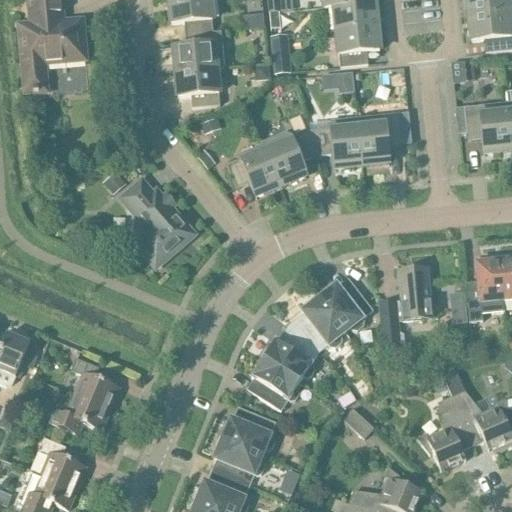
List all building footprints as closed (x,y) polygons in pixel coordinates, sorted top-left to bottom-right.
[(27,0),(30,28),(19,29),(25,97),(47,95),(44,67),(85,63),(82,23),(60,25),(59,13),(62,13),(60,0),(27,0)] [(196,0),(169,3),(171,27),(184,26),(185,38),(213,35),(209,0),(196,0)] [(271,0),(268,0),(269,16),(279,15),(277,0),(271,0)] [(323,0),(324,10),(368,5),(367,0),(323,0)] [(466,0),(469,20),(509,16),(507,0),(466,0)] [(376,29),(375,17),(374,5),(368,5),(324,10),(324,12),(334,11),(336,33),(376,29)] [(281,31),(279,15),(269,16),(271,32),(281,31)] [(511,38),(511,39),(509,16),(469,20),(471,45),(484,43),(485,56),(511,53),(511,38)] [(336,33),(340,71),(368,68),(366,55),(379,54),(376,29),(336,33)] [(221,35),(213,35),(185,38),(186,50),(174,51),(176,76),(224,71),(221,35)] [(286,52),(271,54),(274,78),(289,76),(286,52)] [(464,65),(451,66),(453,88),(466,86),(464,65)] [(268,69),(253,70),(255,84),(269,83),(268,69)] [(224,71),(176,76),(178,101),(191,100),(192,112),(220,109),(216,73),(224,73),(224,71)] [(353,77),(337,78),(338,82),(349,92),(354,91),(353,77)] [(511,154),(506,106),(464,110),(468,144),(482,143),(483,157),(511,154)] [(398,117),(402,149),(411,148),(408,116),(398,117)] [(356,121),(361,170),(389,167),(387,152),(402,151),(402,149),(398,117),(356,121)] [(217,121),(201,127),(205,138),(221,132),(217,121)] [(309,134),(316,160),(333,158),(334,172),(361,170),(356,121),(329,124),(330,132),(309,134)] [(262,145),(280,190),(305,180),(300,166),(316,160),(309,134),(290,142),(287,135),(262,145)] [(280,190),(262,145),(261,145),(264,153),(226,168),(236,192),(249,187),(255,200),(280,190)] [(204,152),(196,158),(207,173),(215,167),(204,152)] [(43,171),(35,183),(47,192),(56,180),(43,171)] [(126,188),(116,176),(103,187),(113,199),(126,188)] [(194,238),(156,195),(153,198),(142,185),(121,202),(150,235),(135,247),(155,271),(194,238)] [(511,257),(498,259),(499,264),(503,304),(511,303),(511,257)] [(503,304),(499,264),(498,259),(481,261),(481,266),(475,267),(478,294),(466,295),(467,301),(456,302),(457,314),(468,313),(469,326),(482,325),(481,307),(503,304)] [(432,322),(431,306),(427,272),(397,275),(402,325),(432,322)] [(336,289),(329,294),(325,293),(317,299),(345,336),(351,332),(352,334),(357,335),(363,330),(364,325),(362,323),(373,315),(352,288),(341,296),(336,289)] [(309,305),(308,310),(302,315),(307,322),(292,334),(318,357),(328,349),(330,351),(335,352),(341,347),(341,342),(340,340),(345,336),(317,299),(309,305)] [(399,325),(384,326),(380,327),(382,353),(401,351),(399,325)] [(318,357),(292,334),(282,349),(274,344),(270,351),(266,352),(260,361),(299,386),(303,380),(305,382),(310,381),(314,374),(313,369),(311,368),(318,357)] [(0,388),(6,391),(12,389),(15,381),(29,347),(7,337),(0,353),(0,388)] [(296,392),(299,386),(260,361),(255,369),(256,374),(251,381),(259,386),(252,397),(269,408),(281,415),(288,404),(290,405),(295,404),(299,398),(298,393),(296,392)] [(76,362),(72,373),(81,377),(73,398),(110,414),(119,393),(94,382),(98,371),(76,362)] [(509,425),(505,403),(496,407),(497,411),(482,417),(464,395),(456,377),(444,382),(452,401),(451,401),(473,450),(485,445),(489,445),(492,452),(511,443),(511,440),(505,426),(509,425)] [(441,380),(432,385),(438,398),(447,393),(441,380)] [(101,435),(110,414),(73,398),(64,418),(53,414),(48,426),(72,436),(76,425),(101,435)] [(460,456),(473,450),(451,401),(438,407),(442,434),(427,441),(426,438),(416,442),(430,459),(433,458),(440,475),(461,465),(458,458),(460,456)] [(6,409),(0,423),(0,428),(10,432),(17,413),(6,409)] [(343,423),(364,443),(374,433),(352,413),(343,423)] [(223,432),(219,441),(262,459),(265,453),(267,454),(272,452),(275,445),(273,440),(270,439),(275,427),(244,414),(239,426),(230,423),(227,430),(223,432)] [(48,458),(40,478),(77,493),(86,472),(61,462),(66,451),(43,441),(37,453),(48,458)] [(260,465),(262,459),(219,441),(215,451),(217,455),(214,463),(222,466),(218,478),(249,491),(254,479),(256,480),(261,478),(264,471),(262,466),(260,465)] [(348,507),(359,511),(414,511),(421,495),(404,488),(406,485),(388,472),(384,482),(387,483),(381,499),(353,495),(348,507)] [(29,476),(17,506),(14,511),(48,511),(51,507),(63,511),(69,511),(77,493),(40,478),(39,480),(29,476)] [(197,495),(193,505),(210,511),(246,511),(248,508),(247,504),(244,503),(249,491),(218,478),(213,489),(204,486),(201,493),(197,495)] [(359,511),(348,507),(348,508),(335,503),(331,511),(359,511)]
